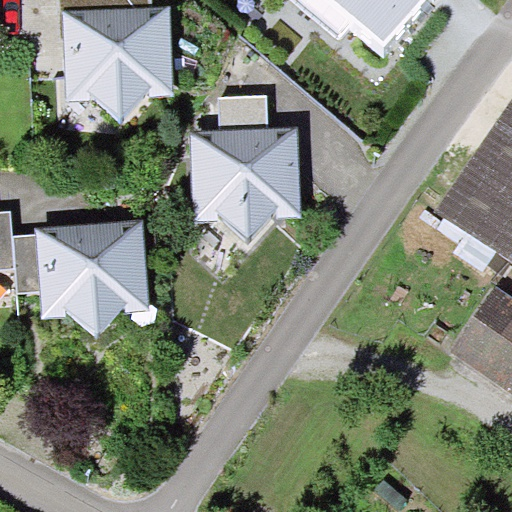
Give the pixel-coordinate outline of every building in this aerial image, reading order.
[(79,0),(80,39),(125,39),(124,0),(79,0)] [(414,0),(262,0),(262,1),(365,77),(420,4),(414,0)] [(80,39),(54,40),(56,122),(73,121),(89,151),(130,120),(153,120),(151,38),(125,39),(80,39)] [(511,116),(508,114),(430,234),(511,287),(511,116)] [(211,153),(253,152),(253,115),(210,116),(211,153)] [(211,153),(182,154),(184,235),(200,235),(217,265),(258,234),(280,234),(279,152),(253,152),(211,153)] [(124,245),(27,252),(32,306),(34,334),(51,333),(69,362),(108,328),(131,326),(124,245)] [(8,308),(32,306),(27,252),(3,255),(8,308)] [(511,314),(492,302),(449,369),(511,408),(511,314)]
